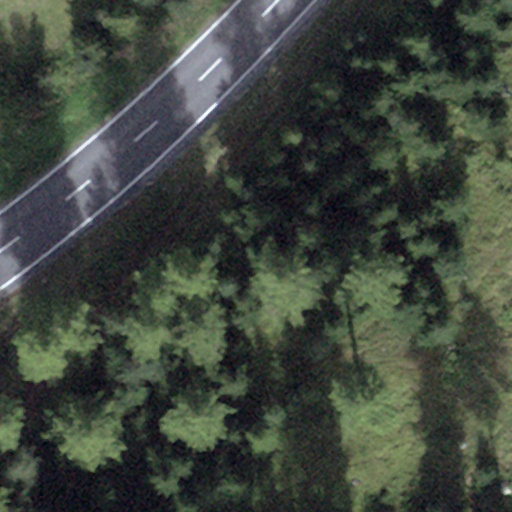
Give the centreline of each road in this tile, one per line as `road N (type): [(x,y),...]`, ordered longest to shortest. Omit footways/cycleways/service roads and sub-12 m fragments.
road 1 (track): [(363,0),(0,352)]
road 2 (primary): [(278,0),(105,168),(0,250)]
